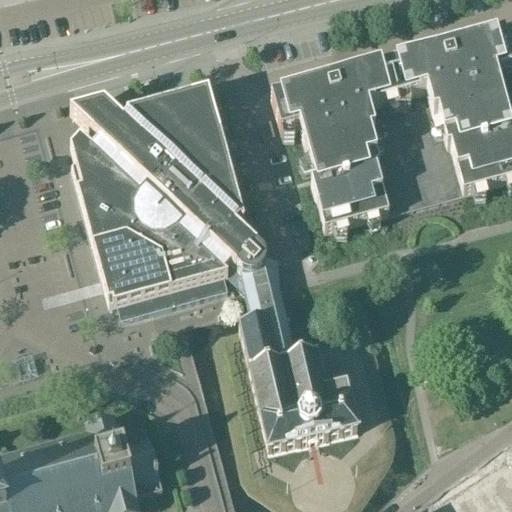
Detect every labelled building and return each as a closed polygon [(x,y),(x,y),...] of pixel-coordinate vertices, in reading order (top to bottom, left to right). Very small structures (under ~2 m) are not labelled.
[(434,59),(433,60),(434,62),(341,87),(340,85),(339,86),(317,86),(317,92),(318,94),(294,100),(270,105),(280,140),(283,148),(294,148),(294,136),(299,135),(307,168),(297,173),(303,183),(311,181),(314,190),(310,191),(324,239),(333,237),(335,245),(346,245),(346,233),(365,228),(371,238),(380,232),(378,224),(472,198),(474,207),(485,207),(485,195),(504,190),(510,200),(511,198),(511,135),(510,136),(507,127),(511,125),(511,113),(503,113),(494,81),(499,80),(505,90),(511,85),(511,71),(503,40),(480,49),(457,55),(456,53),(453,48),(434,59)] [(97,149),(90,155),(77,143),(68,152),(73,173),(70,177),(107,310),(109,317),(116,315),(120,329),(227,299),(223,284),(226,283),(244,300),(252,331),(238,335),(267,459),(294,453),(294,454),(326,446),(326,445),(357,438),(346,392),(324,397),(316,362),(294,367),(290,350),(296,349),(291,325),(284,327),(278,298),(277,270),(264,271),(263,266),(261,261),(247,249),(242,233),(206,102),(124,125),(126,127),(122,131),(102,112),(67,122),(85,138),(97,149)] [(262,145),(274,142),(270,126),(258,130),(262,145)] [(22,369),(17,371),(20,383),(30,380),(27,368),(22,369)] [(113,428),(83,436),(86,445),(69,449),(67,444),(64,445),(66,450),(49,455),(47,450),(44,450),(45,456),(30,460),(28,455),(25,456),(27,461),(10,465),(9,460),(6,460),(7,466),(0,467),(0,511),(135,511),(134,507),(161,499),(145,439),(118,447),(113,428)] [(511,511),(511,475),(505,480),(501,473),(439,511),(434,511),(431,511),(511,511)]
